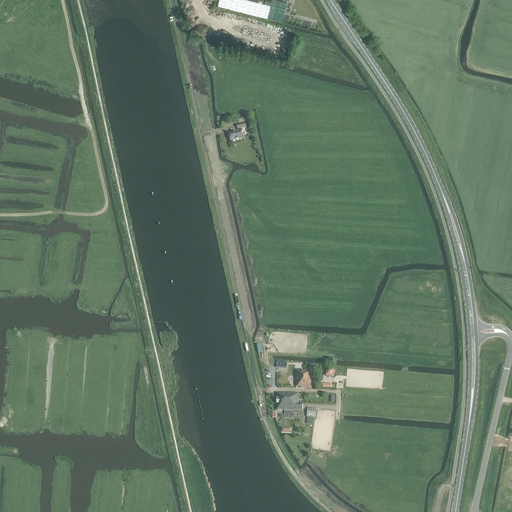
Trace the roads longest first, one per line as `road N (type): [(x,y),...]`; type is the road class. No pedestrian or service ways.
road 1 (unclassified): [(264,419),(171,0)]
road 2 (primary): [(467,295),(424,150),(329,0)]
road 3 (track): [(0,215),(89,215),(106,205),(91,128),(81,118),(83,92),(62,0)]
road 4 (unclassified): [(470,331),(500,331),(511,340),(474,511)]
road 5 (primary): [(454,511),(470,400),(470,331)]
road 6 (unknown): [(257,387),(332,395),(333,404),(307,408),(305,421)]
